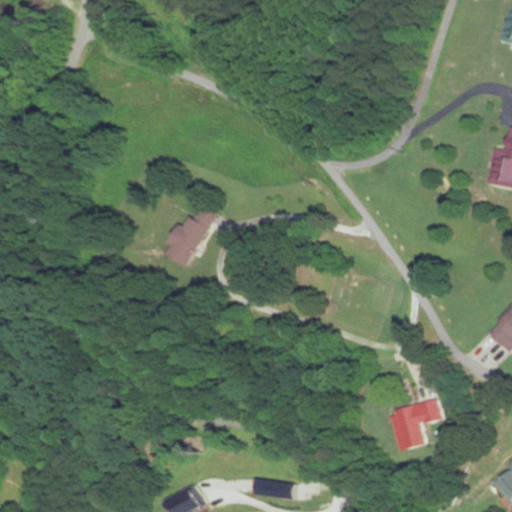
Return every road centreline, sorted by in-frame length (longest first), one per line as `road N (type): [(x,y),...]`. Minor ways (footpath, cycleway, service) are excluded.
road 1 (residential): [(86,23),(285,124),(355,201),(454,346),(511,385)]
road 2 (residential): [(373,511),(237,427),(74,398),(31,383),(0,348)]
road 3 (residential): [(0,280),(86,23)]
